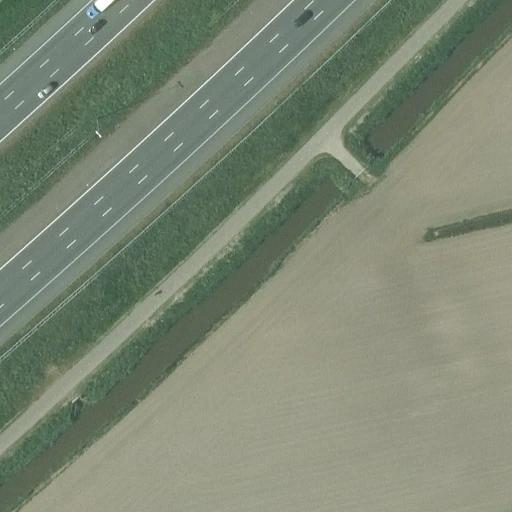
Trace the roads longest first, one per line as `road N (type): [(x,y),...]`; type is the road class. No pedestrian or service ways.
road 1 (unclassified): [(0,444),(223,236),(457,0)]
road 2 (motorway): [(0,304),(317,0)]
road 3 (motorway): [(118,0),(0,113)]
